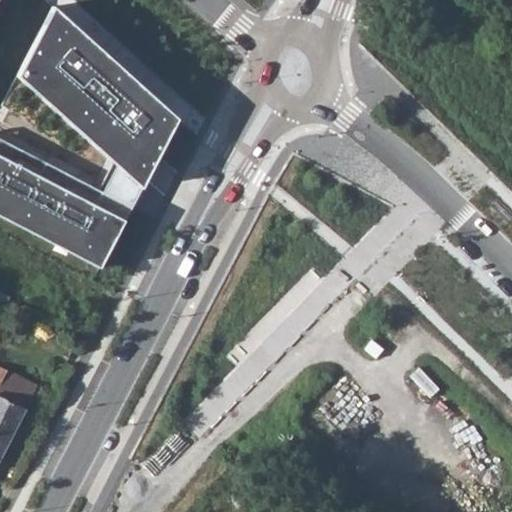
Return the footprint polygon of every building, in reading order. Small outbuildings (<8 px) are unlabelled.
[(177,120),(51,9),(18,77),(113,163),(101,190),(132,206),(177,120)] [(0,138),(0,216),(100,269),(132,206),(101,190),(0,138)] [(0,437),(8,442),(37,386),(0,367),(0,437)] [(295,412),(314,433),(329,418),(310,398),(295,412)] [(0,458),(8,442),(0,437),(0,458)]
